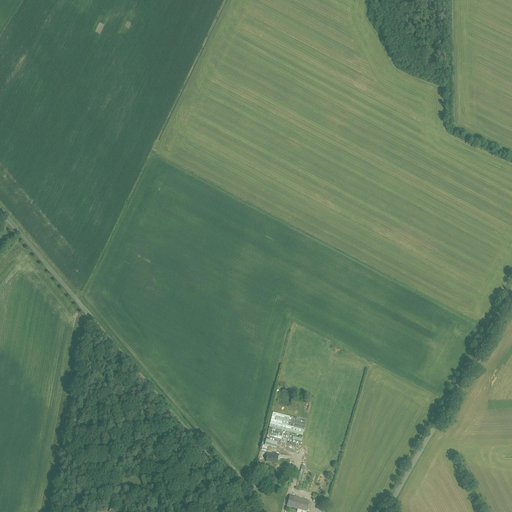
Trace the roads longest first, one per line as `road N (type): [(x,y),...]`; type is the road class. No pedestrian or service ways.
road 1 (unclassified): [(254,511),(0,213)]
road 2 (unclassified): [(385,511),(511,287)]
